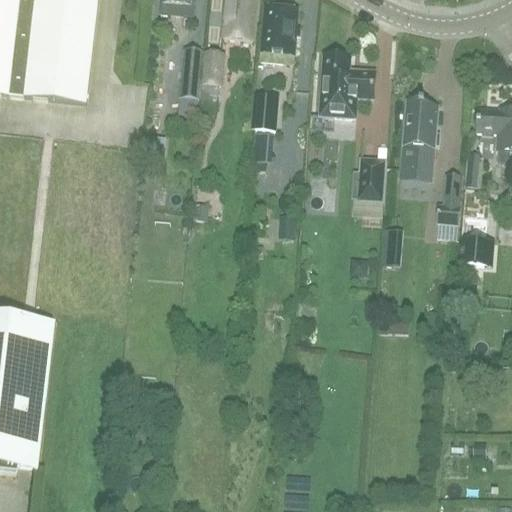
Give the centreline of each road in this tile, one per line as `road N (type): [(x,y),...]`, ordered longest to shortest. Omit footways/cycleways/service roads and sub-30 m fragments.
road 1 (unknown): [(309,0),(287,189)]
road 2 (unknown): [(402,18),(375,163)]
road 3 (tertiary): [(492,17),(443,27),(361,0)]
road 4 (unknown): [(105,0),(89,134)]
